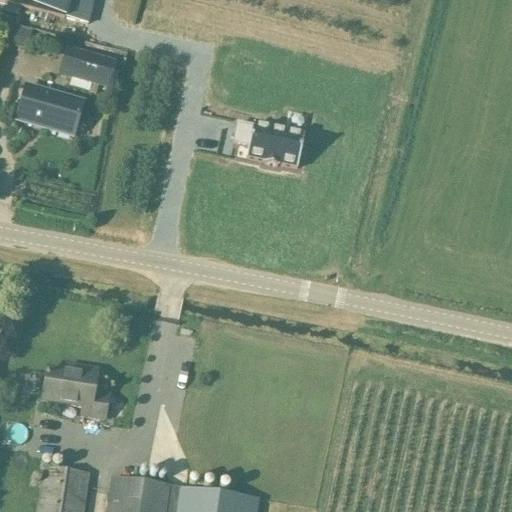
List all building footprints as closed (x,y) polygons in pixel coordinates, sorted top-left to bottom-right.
[(0,0),(0,3),(64,19),(87,24),(93,0),(0,0)] [(26,52),(32,33),(9,27),(4,46),(26,52)] [(65,50),(57,77),(107,92),(115,64),(65,50)] [(44,131),(73,139),(83,106),(26,88),(18,116),(46,124),(44,131)] [(251,129),(240,127),(235,146),(247,149),(244,160),(295,172),(303,137),(252,126),(251,129)] [(41,404),(81,411),(79,420),(104,424),(109,398),(93,395),(97,373),(72,369),(71,374),(48,370),(41,404)] [(83,511),(89,477),(43,470),(36,511),(83,511)] [(255,511),(257,501),(110,480),(105,511),(255,511)]
